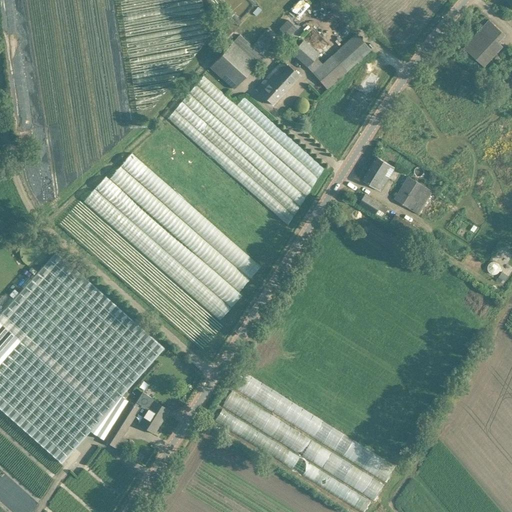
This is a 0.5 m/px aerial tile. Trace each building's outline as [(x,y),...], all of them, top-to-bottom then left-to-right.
[(308,10),(318,1),(317,0),(306,0),(303,3),(308,10)] [(260,18),(265,12),(261,8),(256,14),(260,18)] [(288,38),(297,28),(288,19),(279,29),(288,38)] [(464,48),(471,55),(484,66),(503,47),(499,43),(506,35),(497,27),(489,20),(464,48)] [(225,41),(234,32),(224,23),(215,33),(225,41)] [(263,57),(263,56),(277,42),(266,31),(252,46),(239,35),(216,60),(210,67),(234,89),(263,57)] [(312,73),(320,81),(327,89),(371,50),(364,42),(357,34),(322,64),(316,58),(319,54),(303,40),(291,53),(307,67),(312,73)] [(282,60),(255,89),(272,105),(300,75),(282,60)] [(379,88),(389,66),(378,61),(368,82),(379,88)] [(258,164),(288,185),(266,157),(259,152),(257,149),(250,144),(248,141),(237,133),(241,127),(236,131),(230,127),(224,131),(228,136),(232,139),(239,148),(220,135),(228,145),(235,150),(238,154),(248,161),(250,160),(247,158),(249,156),(255,160),(258,164)] [(377,156),(363,179),(381,190),(389,178),(386,176),(392,166),(377,156)] [(310,167),(321,178),(328,171),(316,160),(310,167)] [(310,171),(301,178),(305,183),(299,188),(296,190),(305,202),(315,195),(313,192),(321,185),(310,171)] [(419,214),(433,191),(426,187),(408,176),(394,199),(419,214)] [(389,209),(367,195),(365,194),(360,202),(360,204),(368,209),(383,219),(389,209)] [(414,237),(420,228),(395,214),(390,223),(414,237)] [(374,225),(367,237),(392,252),(399,241),(374,225)] [(56,251),(0,313),(0,408),(61,463),(90,431),(103,440),(128,401),(121,396),(164,348),(56,251)] [(13,299),(18,293),(14,289),(9,294),(13,299)] [(128,401),(103,440),(121,451),(127,440),(122,437),(137,413),(143,417),(139,424),(154,433),(153,432),(159,421),(160,422),(168,410),(153,401),(155,399),(142,392),(134,405),(128,401)] [(379,500),(389,484),(235,395),(225,411),(379,500)] [(377,501),(224,413),(218,423),(371,511),(377,501)]
